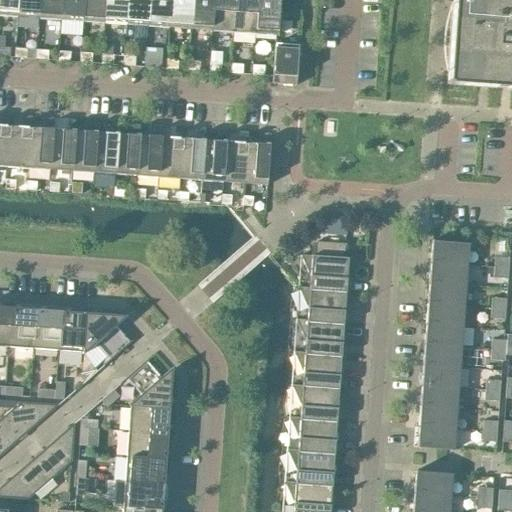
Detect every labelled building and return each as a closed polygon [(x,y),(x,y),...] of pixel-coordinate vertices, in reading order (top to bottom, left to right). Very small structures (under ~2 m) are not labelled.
[(0,0),(0,16),(16,18),(17,0),(0,0)] [(38,19),(39,0),(17,0),(16,18),(38,19)] [(60,21),(61,0),(39,0),(38,19),(60,21)] [(82,22),(83,0),(61,0),(60,21),(82,22)] [(103,24),(104,0),(83,0),(82,22),(103,24)] [(125,25),(126,0),(104,0),(103,24),(125,25)] [(146,27),(148,0),(126,0),(125,25),(146,27)] [(168,28),(169,0),(148,0),(146,27),(168,28)] [(189,30),(191,0),(169,0),(168,28),(189,30)] [(211,31),(213,0),(191,0),(189,30),(211,31)] [(232,33),(234,0),(213,0),(211,31),(232,33)] [(254,34),(256,0),(234,0),(232,33),(254,34)] [(277,36),(279,4),(279,0),(256,0),(254,34),(277,36)] [(511,89),(511,0),(451,0),(446,85),(511,89)] [(299,16),(300,6),(288,5),(287,15),(299,16)] [(298,46),(275,44),(274,44),(271,85),(295,86),(298,46)] [(0,57),(1,58),(8,58),(9,49),(0,47),(0,57)] [(13,58),(18,59),(25,59),(26,50),(14,49),(13,58)] [(36,50),(35,59),(35,60),(47,61),(47,51),(36,50)] [(69,53),(58,52),(57,61),(69,62),(69,53)] [(79,63),(85,63),(90,64),(91,54),(79,53),(79,63)] [(100,65),(103,65),(112,65),(112,56),(101,55),(100,65)] [(122,66),(127,66),(133,67),(134,57),(122,57),(122,66)] [(143,68),(151,68),(155,68),(156,59),(144,58),(143,68)] [(165,69),(174,70),(177,70),(177,60),(166,60),(165,69)] [(187,71),(198,72),(199,62),(187,61),(187,71)] [(208,72),(220,73),(220,64),(209,63),(208,72)] [(230,74),(241,75),(242,65),(230,64),(230,74)] [(263,76),(263,67),(252,66),(251,75),(263,76)] [(0,167),(6,167),(9,127),(0,126),(0,167)] [(27,169),(30,128),(9,127),(6,167),(27,169)] [(49,171),(52,130),(30,128),(27,169),(49,171)] [(71,172),(74,131),(52,130),(49,171),(71,172)] [(92,174),(95,133),(74,131),(71,172),(92,174)] [(114,175),(117,135),(95,133),(92,174),(114,175)] [(136,177),(138,136),(117,135),(114,175),(136,177)] [(157,178),(160,138),(138,136),(136,177),(157,178)] [(179,180),(182,139),(160,138),(157,178),(179,180)] [(200,181),(203,141),(182,139),(179,180),(200,181)] [(222,183),(225,142),(203,141),(200,181),(222,183)] [(243,184),(246,144),(225,142),(222,183),(243,184)] [(266,186),(269,145),(246,144),(243,184),(266,186)] [(5,180),(4,189),(14,190),(14,181),(5,180)] [(26,182),(26,191),(35,192),(36,182),(26,182)] [(48,183),(48,192),(57,193),(58,184),(48,183)] [(70,185),(69,194),(79,195),(80,185),(70,185)] [(92,186),(91,196),(100,196),(101,187),(92,186)] [(113,188),(112,197),(122,198),(123,189),(113,188)] [(135,189),(134,199),(143,199),(144,190),(135,189)] [(156,191),(155,200),(165,201),(166,192),(156,191)] [(178,192),(177,202),(187,202),(187,193),(178,192)] [(199,194),(198,203),(208,204),(209,195),(199,194)] [(221,195),(220,205),(230,205),(230,196),(221,195)] [(242,197),(242,206),(251,207),(252,198),(242,197)] [(321,219),(320,233),(345,235),(346,220),(321,219)] [(429,263),(465,266),(467,245),(431,242),(431,241),(430,241),(429,263)] [(298,289),(345,292),(347,259),(344,258),(345,245),(314,242),(313,256),(300,255),(300,258),(309,277),(308,288),(298,287),(298,289)] [(493,268),(508,269),(508,259),(494,258),(493,268)] [(464,286),(465,266),(429,263),(427,283),(464,286)] [(507,279),(508,269),(493,268),(492,278),(507,279)] [(462,306),(464,286),(427,283),(426,304),(462,306)] [(342,324),(345,292),(298,289),(298,290),(307,310),(306,321),(296,320),(296,321),(342,324)] [(490,308),(505,309),(505,300),(491,298),(490,308)] [(461,327),(462,306),(426,304),(424,324),(461,327)] [(0,347),(7,348),(10,309),(0,307),(0,347)] [(504,320),(505,309),(490,308),(489,319),(504,320)] [(32,349),(35,310),(10,309),(7,348),(32,349)] [(57,351),(60,312),(35,310),(32,349),(57,351)] [(82,354),(85,314),(60,312),(57,351),(81,353),(82,354)] [(109,361),(131,342),(130,341),(129,342),(115,326),(126,317),(85,314),(82,354),(83,355),(94,345),(109,361)] [(340,357),(342,324),(296,321),(296,322),(304,342),(304,353),(294,352),(293,353),(340,357)] [(459,348),(461,327),(424,324),(423,345),(459,348)] [(505,345),(505,341),(491,340),(490,350),(505,351),(505,345)] [(458,368),(459,348),(423,345),(421,365),(458,368)] [(504,362),(505,351),(490,350),(489,361),(504,362)] [(338,389),(340,357),(293,353),(293,355),(302,374),(301,386),(291,385),(291,386),(338,389)] [(128,406),(168,409),(171,368),(160,378),(146,362),(147,361),(147,360),(125,379),(139,396),(127,406),(128,406)] [(83,383),(97,372),(96,371),(90,365),(78,376),(83,383)] [(456,388),(458,368),(421,365),(420,386),(456,388)] [(484,390),(499,391),(500,381),(485,380),(484,390)] [(53,399),(62,400),(63,383),(55,383),(54,391),(53,399)] [(335,422),(338,389),(291,386),(291,388),(300,407),(299,418),(289,417),(289,419),(335,422)] [(455,409),(456,388),(420,386),(419,406),(455,409)] [(4,387),(3,396),(21,397),(21,389),(4,387)] [(37,390),(36,398),(53,399),(54,391),(37,390)] [(100,401),(105,408),(118,397),(112,390),(113,390),(112,390),(99,401),(99,402),(100,401)] [(498,402),(499,391),(484,390),(483,401),(498,402)] [(0,455),(57,406),(57,405),(57,406),(19,403),(0,419),(0,455)] [(166,434),(168,409),(128,406),(129,408),(128,432),(166,434)] [(453,429),(455,409),(419,406),(417,427),(453,429)] [(79,428),(96,429),(96,421),(79,419),(79,428)] [(333,454),(335,422),(289,419),(289,420),(297,439),(297,450),(287,450),(286,451),(333,454)] [(481,431),(496,432),(497,422),(482,421),(481,431)] [(502,432),(511,432),(511,421),(503,421),(502,432)] [(0,498),(26,500),(70,462),(73,424),(0,487),(0,498)] [(452,451),(453,429),(417,427),(415,449),(416,449),(416,448),(452,451)] [(96,429),(79,428),(78,446),(86,446),(87,429),(96,430),(96,429)] [(495,443),(496,432),(481,431),(481,442),(495,443)] [(164,460),(166,434),(128,432),(126,457),(164,460)] [(511,442),(511,432),(502,432),(501,442),(511,442)] [(331,487),(333,454),(286,451),(286,452),(295,472),(294,483),(284,482),(284,483),(331,487)] [(163,485),(164,460),(126,457),(124,482),(163,485)] [(75,478),(84,479),(85,462),(77,461),(75,478)] [(450,475),(415,472),(414,471),(412,494),(449,497),(450,475)] [(82,496),(84,479),(75,478),(74,496),(82,496)] [(161,510),(163,485),(124,482),(122,507),(161,510)] [(328,511),(331,487),(284,483),(284,484),(293,504),(292,511),(328,511)] [(476,499),(491,500),(492,489),(477,488),(476,499)] [(497,501),(511,502),(511,496),(511,491),(498,491),(497,501)] [(58,497),(58,502),(68,503),(68,492),(64,492),(58,497)] [(447,511),(449,497),(412,494),(410,511),(447,511)] [(490,510),(491,500),(476,499),(475,508),(490,510)] [(507,511),(510,511),(511,502),(497,501),(496,511),(507,511)]
